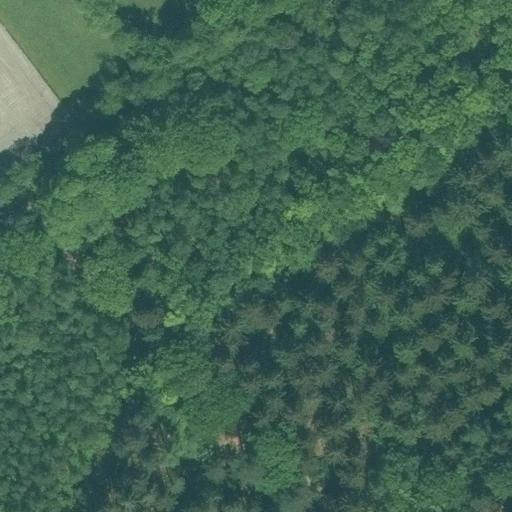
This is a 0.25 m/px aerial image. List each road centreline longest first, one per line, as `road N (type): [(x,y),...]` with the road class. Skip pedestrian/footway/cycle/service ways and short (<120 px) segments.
road 1 (track): [(0,226),(282,0)]
road 2 (track): [(189,511),(228,446),(259,433),(357,511)]
